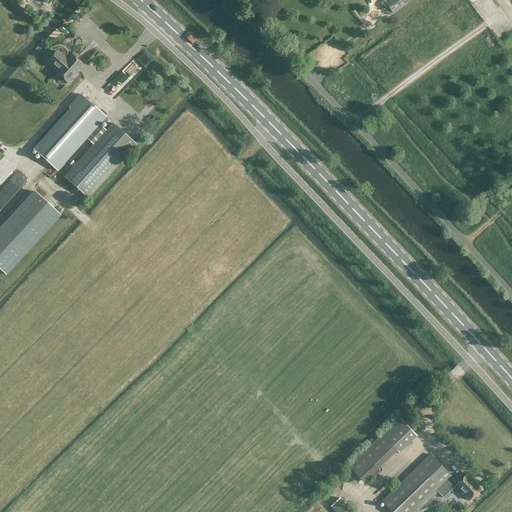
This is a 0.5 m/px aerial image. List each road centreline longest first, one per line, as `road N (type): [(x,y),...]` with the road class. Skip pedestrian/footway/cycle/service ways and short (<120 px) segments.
road 1 (primary): [(511,377),(140,0)]
road 2 (unclassified): [(511,294),(224,0)]
road 3 (track): [(491,21),(352,125)]
